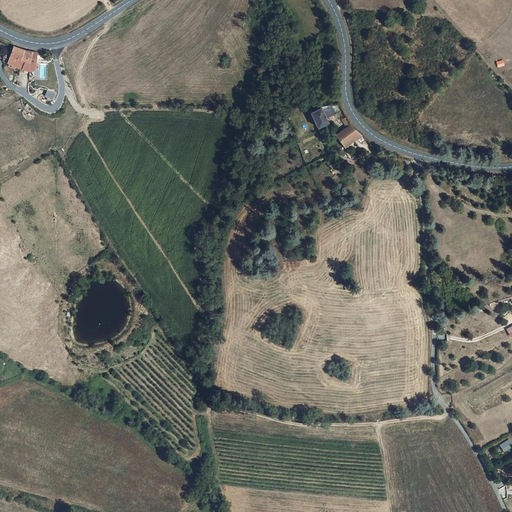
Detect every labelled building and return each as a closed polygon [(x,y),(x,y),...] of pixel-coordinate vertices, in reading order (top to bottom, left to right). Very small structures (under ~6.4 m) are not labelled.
[(22,60),(26,51),(5,45),(4,45),(3,49),(0,56),(0,64),(7,66),(7,64),(16,66),(18,59),(22,60)] [(22,60),(24,60),(28,60),(31,52),(26,51),(22,60)] [(22,68),(24,60),(22,60),(18,59),(16,66),(22,68)] [(44,97),(51,100),(55,93),(47,90),(44,97)] [(337,114),(334,106),(315,109),(304,115),(314,132),(326,126),(323,121),(337,114)] [(336,131),(343,142),(353,137),(342,127),(338,129),(336,131)] [(327,135),(334,147),(343,142),(336,131),(331,134),(327,135)] [(511,447),(511,443),(509,440),(501,445),(505,452),(511,447)]
